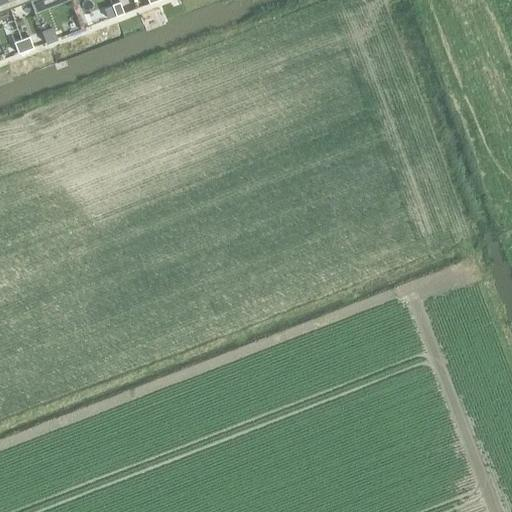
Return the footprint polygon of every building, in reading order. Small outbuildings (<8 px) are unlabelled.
[(5,0),(0,0),(0,11),(9,8),(5,0)] [(29,0),(5,0),(9,8),(29,1),(29,0)] [(119,2),(111,5),(116,16),(123,13),(119,2)] [(29,36),(21,39),(25,51),(33,48),(29,36)] [(21,39),(13,42),(18,53),(25,51),(21,39)]
